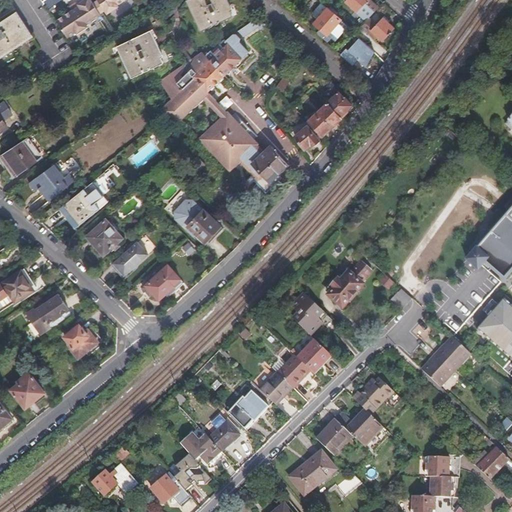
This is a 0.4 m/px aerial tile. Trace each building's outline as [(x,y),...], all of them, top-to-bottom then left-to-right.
[(57,21),(68,38),(77,32),(78,34),(89,27),(88,25),(103,15),(101,12),(93,1),(92,0),(84,0),(80,3),(81,5),(57,21)] [(94,0),(93,1),(101,12),(105,9),(99,0),(94,0)] [(99,0),(105,9),(108,14),(120,7),(118,5),(125,0),(99,0)] [(194,0),(197,6),(194,7),(205,29),(234,15),(233,12),(235,11),(229,0),(194,0)] [(369,17),(378,8),(369,0),(345,0),(345,1),(367,20),(369,17)] [(312,12),(317,18),(314,21),(320,28),(316,32),(326,41),(330,37),(335,41),(348,25),(328,6),(322,2),(312,12)] [(18,11),(0,22),(0,54),(11,47),(13,50),(24,43),(22,39),(32,32),(18,11)] [(256,14),(251,17),(237,27),(242,33),(257,23),(260,26),(264,21),(256,14)] [(367,20),(361,27),(374,39),(376,37),(377,36),(379,38),(382,41),(393,29),(382,18),(376,24),(369,17),(367,20)] [(125,52),(122,53),(133,77),(163,64),(161,58),(163,56),(156,39),(153,40),(149,33),(123,45),(125,52)] [(213,49),(208,54),(226,74),(244,58),(244,57),(251,52),(242,41),(243,38),(239,33),(236,34),(229,39),(227,38),(222,42),(225,46),(223,48),(221,48),(219,49),(218,50),(218,51),(218,53),(217,53),(213,49)] [(340,54),(352,65),(357,59),(366,67),(366,66),(373,52),(374,52),(360,38),(348,51),(346,48),(340,54)] [(161,80),(171,97),(159,107),(174,122),(203,98),(220,117),(196,137),(226,172),(237,162),(248,176),(247,178),(261,194),(278,180),(274,176),(284,167),(268,148),(262,153),(255,146),(256,145),(226,111),(225,112),(207,90),(226,74),(208,54),(204,50),(161,80)] [(287,80),(283,77),(275,88),(278,90),(281,86),(282,87),(287,80)] [(304,94),(299,99),(303,104),(309,99),(304,94)] [(328,104),(341,117),(347,111),(345,109),(350,104),(345,99),(344,100),(338,94),(328,104)] [(5,101),(0,104),(0,130),(8,126),(3,119),(13,113),(5,101)] [(309,123),(321,135),(341,117),(328,104),(309,123)] [(511,107),(502,118),(511,127),(511,107)] [(511,127),(502,118),(499,122),(511,134),(511,127)] [(307,125),(293,136),(304,148),(310,144),(311,146),(315,146),(318,143),(318,140),(312,133),(313,133),(307,125)] [(28,137),(2,155),(16,175),(42,158),(28,137)] [(203,165),(195,155),(188,161),(196,171),(203,165)] [(55,162),(29,183),(35,191),(41,186),(51,198),(74,180),(68,172),(63,176),(58,171),(61,168),(55,162)] [(101,173),(60,208),(76,227),(106,202),(100,196),(112,186),(101,173)] [(511,208),(473,252),(503,279),(511,268),(511,173),(510,175),(511,176),(511,208)] [(204,241),(218,225),(203,210),(192,200),(185,199),(174,211),(175,218),(186,228),(191,234),(194,231),(204,241)] [(106,253),(114,245),(116,247),(119,244),(118,242),(124,237),(107,219),(89,236),(106,253)] [(128,249),(115,261),(126,273),(150,251),(137,237),(125,247),(128,249)] [(187,241),(182,246),(189,253),(194,248),(187,241)] [(335,277),(326,288),(329,290),(326,294),(340,307),(347,300),(348,301),(357,290),(357,289),(362,282),(361,281),(371,270),(359,260),(349,273),(346,270),(337,279),(335,277)] [(152,278),(143,287),(150,295),(153,291),(160,299),(166,293),(174,285),(173,284),(180,277),(166,262),(150,276),(152,278)] [(0,283),(0,311),(33,290),(26,279),(27,278),(21,270),(0,283)] [(388,288),(394,283),(386,275),(380,281),(388,288)] [(173,284),(174,285),(166,293),(169,296),(184,282),(180,277),(173,284)] [(307,289),(297,299),(317,320),(320,317),(322,320),(329,313),(307,289)] [(401,309),(411,299),(404,292),(394,303),(401,309)] [(56,294),(41,305),(39,302),(34,306),(26,312),(29,317),(27,319),(39,336),(42,334),(51,328),(49,323),(68,310),(56,294)] [(295,315),(310,331),(319,322),(317,320),(297,299),(293,302),(300,310),(295,315)] [(511,386),(511,387),(511,307),(503,300),(478,328),(511,358),(503,369),(511,377),(511,386)] [(79,324),(64,336),(72,346),(70,348),(77,357),(85,351),(88,355),(98,347),(95,343),(94,338),(90,332),(87,334),(79,324)] [(238,335),(245,340),(251,333),(244,327),(238,335)] [(316,337),(298,355),(311,368),(312,366),(316,370),(333,354),(316,337)] [(448,347),(456,339),(454,337),(446,345),(448,347)] [(472,355),(472,354),(456,339),(448,347),(446,345),(431,361),(433,363),(425,372),(441,387),(442,386),(446,386),(450,381),(450,378),(464,363),(467,363),(472,358),(472,355)] [(277,369),(278,370),(294,386),(306,375),(305,374),(311,368),(298,355),(295,351),(277,369)] [(431,361),(423,370),(425,372),(433,363),(431,361)] [(267,394),(275,402),(285,392),(287,394),(294,386),(278,370),(261,388),(267,394)] [(20,382),(11,389),(25,406),(44,391),(28,371),(18,380),(20,382)] [(355,390),(349,396),(363,408),(367,412),(380,398),(378,396),(388,386),(376,376),(371,381),(369,380),(358,392),(355,390)] [(265,397),(267,394),(261,388),(253,379),(250,381),(265,397)] [(182,390),(177,395),(182,401),(188,396),(182,390)] [(239,403),(231,411),(246,428),(254,420),(268,405),(253,390),(239,403)] [(0,431),(4,428),(2,425),(12,417),(0,402),(0,431)] [(342,410),(334,418),(350,433),(362,445),(381,425),(367,412),(363,408),(352,420),(342,410)] [(227,417),(209,434),(223,450),(241,434),(227,417)] [(316,438),(332,453),(350,433),(334,418),(316,438)] [(502,427),(508,432),(511,427),(511,422),(509,420),(502,427)] [(476,439),(482,433),(475,426),(469,432),(476,439)] [(223,450),(209,434),(206,432),(200,437),(195,432),(194,430),(181,442),(191,454),(198,462),(203,458),(208,464),(223,450)] [(494,444),(487,437),(483,441),(491,448),(494,445),(494,444)] [(129,453),(123,446),(116,453),(121,460),(129,453)] [(511,467),(511,461),(496,447),(482,462),(479,459),(474,465),(496,485),(502,478),(496,472),(505,462),(510,467),(511,467)] [(304,463),(290,475),(305,495),(336,468),(323,452),(306,466),(304,463)] [(183,485),(188,491),(194,487),(192,484),(194,482),(197,485),(209,483),(213,480),(206,471),(202,475),(194,476),(191,472),(194,468),(197,469),(201,465),(198,462),(191,454),(178,465),(183,470),(176,476),(183,485)] [(411,511),(451,511),(454,477),(448,476),(448,457),(426,455),(424,475),(431,475),(430,496),(413,494),(411,511)] [(128,493),(140,483),(124,463),(115,470),(112,467),(108,470),(108,469),(94,482),(106,496),(120,484),(128,493)] [(206,471),(201,465),(197,469),(194,468),(191,472),(194,476),(202,475),(206,471)] [(192,496),(188,491),(183,485),(179,488),(166,472),(164,473),(162,472),(157,476),(157,479),(155,481),(156,483),(153,486),(164,501),(172,494),(182,505),(192,496)] [(343,495),(361,484),(354,472),(336,484),(343,495)] [(292,511),(284,501),(269,511),(292,511)]
